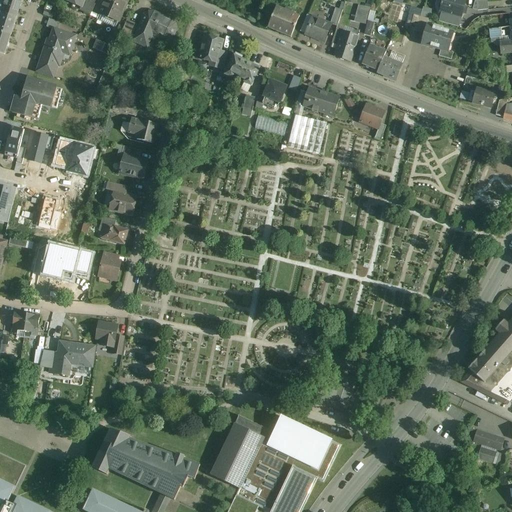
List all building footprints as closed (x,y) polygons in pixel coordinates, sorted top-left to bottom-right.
[(22,0),(6,0),(5,2),(2,1),(0,6),(0,7),(3,9),(2,13),(16,18),(22,0)] [(97,0),(84,0),(81,8),(81,7),(79,11),(90,16),(97,0)] [(105,0),(99,14),(119,22),(128,0),(105,0)] [(283,0),(283,2),(299,8),(302,0),(283,0)] [(465,0),(443,0),(440,13),(442,14),(460,19),(462,13),(464,14),(465,14),(467,8),(466,7),(464,7),(465,0)] [(487,0),(475,1),(473,9),(478,11),(488,10),(487,0)] [(357,11),(369,14),(371,8),(358,6),(357,11)] [(285,11),(278,8),(276,7),(276,8),(276,9),(268,27),(268,29),(269,29),(277,32),(277,33),(282,35),(282,34),(290,38),(291,38),(291,37),(299,18),(300,17),(299,17),(298,17),(292,14),(292,12),(286,9),(285,11)] [(342,11),(335,9),(330,24),(331,25),(337,27),(342,11)] [(55,13),(45,10),(43,16),(52,19),(55,13)] [(354,22),(367,25),(369,14),(357,11),(354,22)] [(408,14),(399,12),(396,22),(406,24),(408,14)] [(16,18),(2,13),(0,18),(0,33),(10,36),(16,18)] [(158,18),(149,14),(145,16),(134,41),(146,46),(152,34),(165,39),(167,36),(168,37),(173,36),(175,30),(173,26),(171,25),(173,22),(158,16),(158,18)] [(460,19),(442,14),(440,22),(457,27),(460,19)] [(420,17),(414,15),(410,29),(416,31),(420,17)] [(330,24),(313,17),(305,35),(324,43),(331,25),(330,24)] [(429,19),(420,17),(416,31),(424,34),(427,25),(429,19)] [(138,25),(127,20),(121,35),(131,40),(138,25)] [(374,23),(368,21),(364,36),(371,37),(374,23)] [(427,25),(424,34),(421,45),(441,50),(448,52),(449,52),(454,33),(427,25)] [(501,28),(489,30),(490,38),(497,38),(502,37),(501,28)] [(54,30),(48,47),(46,46),(41,60),(60,66),(64,52),(62,52),(64,46),(72,49),(76,37),(54,30)] [(342,31),(336,30),(332,44),(337,46),(342,31)] [(352,35),(342,31),(337,46),(334,57),(351,63),(359,37),(358,37),(359,32),(354,30),(352,35)] [(10,36),(0,33),(0,54),(4,55),(7,49),(10,36)] [(118,40),(109,36),(106,43),(115,47),(118,40)] [(511,36),(511,37),(511,41),(505,41),(500,42),(501,54),(511,52),(511,36)] [(222,41),(205,37),(199,59),(216,63),(217,63),(220,52),(222,41)] [(113,48),(97,41),(93,49),(110,56),(113,48)] [(386,53),(370,46),(363,65),(378,71),(384,58),(386,53)] [(449,52),(448,52),(441,50),(439,56),(451,60),(453,53),(449,52)] [(228,54),(220,52),(217,63),(216,63),(215,68),(224,70),(228,54)] [(396,55),(391,53),(389,60),(384,58),(378,71),(377,74),(396,82),(403,65),(402,65),(404,60),(396,57),(396,55)] [(242,58),(236,55),(235,56),(234,56),(225,75),(232,79),(234,75),(240,78),(247,62),(241,60),(242,58)] [(488,60),(478,57),(475,73),(485,76),(488,60)] [(485,76),(500,80),(501,67),(501,64),(488,60),(485,76)] [(254,66),(247,62),(240,78),(245,81),(244,83),(251,87),(253,84),(260,69),(259,68),(260,67),(255,64),(254,66)] [(55,68),(41,63),(38,74),(52,79),(55,68)] [(293,76),(290,87),(296,89),(299,78),(293,76)] [(57,89),(27,80),(22,99),(17,97),(12,114),(38,121),(42,105),(52,108),(52,107),(57,109),(62,90),(57,89)] [(286,88),(271,81),(264,97),(265,97),(263,103),(262,104),(263,105),(274,109),(276,105),(278,107),(280,103),(286,88)] [(104,88),(99,86),(96,93),(101,95),(104,88)] [(340,99),(309,89),(303,107),(334,117),(340,99)] [(495,95),(477,90),(476,90),(473,103),(473,102),(491,108),(492,108),(493,105),(495,106),(497,98),(495,98),(495,95)] [(141,98),(134,96),(134,98),(131,97),(129,101),(140,104),(141,98)] [(246,98),(243,109),(252,111),(255,100),(246,98)] [(351,99),(345,103),(349,110),(355,106),(351,99)] [(508,100),(499,101),(496,116),(503,118),(507,102),(508,100)] [(511,102),(507,102),(503,118),(511,120),(511,102)] [(138,110),(114,103),(113,110),(137,117),(138,110)] [(385,113),(366,106),(360,122),(378,129),(380,124),(385,113)] [(287,123),(259,116),(255,129),(283,137),(287,123)] [(327,124),(295,116),(289,144),(307,148),(306,152),(319,155),(327,124)] [(158,125),(142,121),(142,122),(132,119),(128,134),(138,136),(137,140),(153,144),(157,125),(158,125)] [(386,126),(380,124),(378,129),(375,139),(380,141),(386,126)] [(12,128),(6,155),(17,158),(20,148),(24,131),(12,128)] [(36,135),(30,161),(42,163),(45,149),(48,138),(36,135)] [(246,138),(239,136),(236,151),(244,152),(246,138)] [(48,138),(45,149),(51,150),(53,139),(48,138)] [(141,152),(124,147),(121,156),(124,157),(125,156),(139,160),(141,152)] [(26,149),(20,148),(17,158),(16,163),(22,164),(26,149)] [(264,151),(252,149),(251,155),(263,157),(264,151)] [(139,160),(125,156),(124,157),(120,174),(143,179),(148,162),(139,160)] [(126,187),(109,183),(107,191),(114,193),(124,195),(126,187)] [(0,187),(0,215),(4,216),(7,205),(11,190),(0,187)] [(124,195),(114,193),(110,210),(133,216),(137,198),(124,195)] [(0,221),(7,223),(12,206),(7,205),(4,216),(0,215),(0,221)] [(98,207),(91,205),(90,213),(96,214),(98,207)] [(116,221),(103,218),(101,226),(105,227),(114,229),(114,227),(115,227),(116,221)] [(90,227),(84,225),(82,233),(88,235),(90,227)] [(115,227),(114,227),(114,229),(105,227),(102,238),(124,245),(128,231),(115,227)] [(27,242),(10,238),(8,245),(26,249),(27,242)] [(76,262),(58,258),(52,280),(70,284),(76,262)] [(111,260),(103,258),(99,276),(117,280),(121,262),(111,260)] [(95,267),(89,265),(87,276),(92,278),(95,267)] [(27,315),(15,313),(12,334),(18,334),(18,331),(25,332),(27,315)] [(40,317),(27,315),(25,332),(32,333),(31,336),(37,337),(40,317)] [(511,320),(508,325),(504,321),(496,331),(500,334),(469,370),(471,372),(461,383),(504,405),(511,395),(511,320)] [(118,327),(99,323),(96,339),(102,340),(101,346),(111,348),(114,348),(116,336),(118,327)] [(9,337),(2,336),(0,352),(7,353),(9,337)] [(125,338),(116,336),(114,348),(111,348),(110,354),(122,356),(125,338)] [(94,348),(61,343),(59,354),(52,353),(52,354),(49,373),(49,374),(68,376),(70,364),(92,367),(94,348)] [(356,379),(330,371),(327,383),(315,379),(315,380),(322,382),(352,392),(356,379)] [(352,392),(322,382),(318,394),(348,403),(352,392)] [(318,394),(311,391),(311,392),(323,396),(320,404),(333,408),(345,412),(348,403),(318,394)] [(239,416),(210,475),(239,489),(257,452),(263,440),(264,440),(268,430),(239,416)] [(176,457),(130,440),(131,438),(111,430),(93,469),(107,475),(109,470),(162,495),(153,511),(137,511),(94,491),(84,511),(85,511),(164,511),(171,499),(175,501),(181,487),(183,488),(184,486),(187,480),(188,478),(195,480),(200,466),(184,460),(185,458),(177,455),(176,457)] [(504,439),(477,431),(473,443),(500,452),(504,439)] [(495,453),(481,448),(477,458),(492,463),(495,453)] [(239,489),(228,511),(256,511),(258,508),(267,511),(271,511),(292,469),(257,452),(239,489)] [(26,466),(0,454),(0,511),(49,511),(18,497),(14,506),(9,503),(26,466)] [(271,511),(302,511),(318,479),(317,478),(317,479),(294,468),(294,467),(293,467),(292,469),(271,511)]
